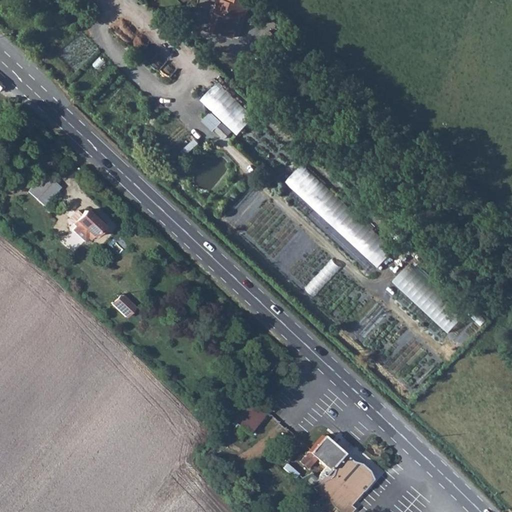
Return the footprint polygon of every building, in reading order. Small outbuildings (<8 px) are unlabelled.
[(247,8),(225,0),(221,0),(210,30),(231,37),(237,17),(244,19),(247,8)] [(257,118),(221,84),(203,101),(213,113),(205,122),(215,131),(223,123),(240,136),(257,118)] [(303,164),(287,181),(381,266),(397,248),(303,164)] [(46,174),(36,186),(51,199),(58,206),(61,202),(55,195),(61,188),(46,174)] [(51,199),(36,186),(28,193),(44,207),(51,199)] [(81,208),(77,204),(68,214),(72,218),(81,208)] [(104,229),(86,212),(74,225),(78,229),(75,232),(85,242),(88,239),(92,242),(104,229)] [(451,331),(467,314),(411,263),(395,280),(451,331)] [(124,295),(115,305),(128,317),(138,307),(124,295)] [(269,411),(254,399),(235,421),(251,433),(269,411)] [(349,505),(357,496),(372,480),(369,471),(360,463),(350,461),(324,437),(309,452),(327,467),(310,485),(338,511),(350,511),(353,509),(349,505)]
